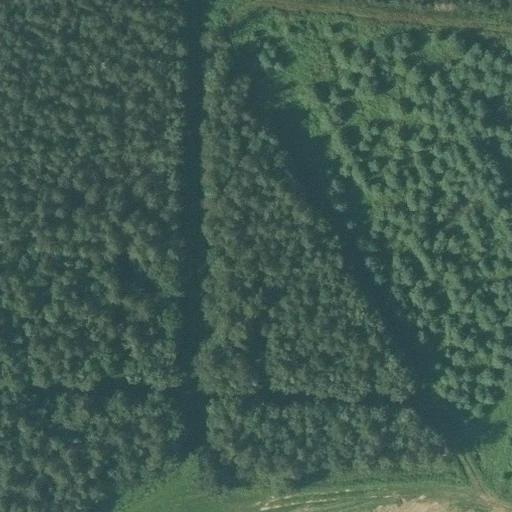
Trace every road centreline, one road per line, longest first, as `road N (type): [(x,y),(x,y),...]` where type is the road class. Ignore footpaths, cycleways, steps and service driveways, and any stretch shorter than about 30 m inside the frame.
road 1 (track): [(230,0),(484,490),(511,511)]
road 2 (track): [(375,0),(511,13)]
